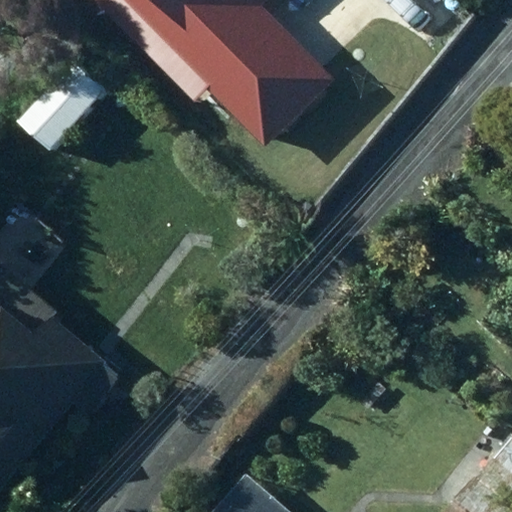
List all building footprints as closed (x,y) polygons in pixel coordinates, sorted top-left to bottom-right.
[(81,0),(187,108),(201,94),(259,154),(328,87),(256,12),(268,0),(81,0)] [(67,70),(13,130),(42,156),(96,96),(67,70)] [(0,490),(69,411),(84,424),(116,387),(99,372),(104,367),(0,277),(0,490)] [(280,511),(240,478),(210,511),(280,511)] [(490,511),(463,488),(442,511),(490,511)]
